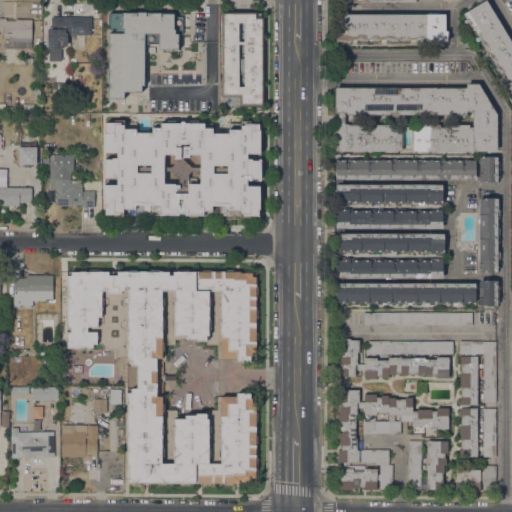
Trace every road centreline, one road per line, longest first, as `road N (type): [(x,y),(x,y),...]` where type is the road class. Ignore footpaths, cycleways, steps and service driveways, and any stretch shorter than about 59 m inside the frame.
road 1 (residential): [(296,245),(0,242)]
road 2 (tertiary): [(296,511),(0,509)]
road 3 (primary): [(296,245),(295,39)]
road 4 (primary): [(296,436),(296,300)]
